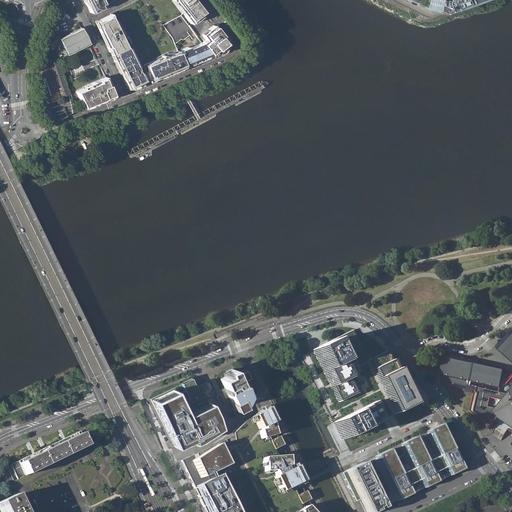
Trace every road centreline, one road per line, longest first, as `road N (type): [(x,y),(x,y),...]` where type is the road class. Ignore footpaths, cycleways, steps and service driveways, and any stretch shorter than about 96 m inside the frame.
road 1 (primary): [(180,511),(0,157)]
road 2 (primary): [(0,187),(151,511)]
road 3 (residential): [(361,317),(330,315),(134,384)]
road 4 (residential): [(124,99),(230,52),(230,36),(202,0)]
road 5 (residential): [(134,384),(0,437)]
road 6 (residential): [(196,511),(134,384)]
road 7 (residential): [(407,360),(438,342),(478,343),(511,309)]
